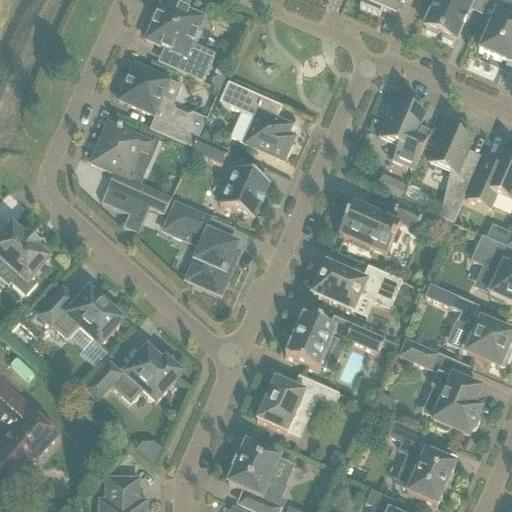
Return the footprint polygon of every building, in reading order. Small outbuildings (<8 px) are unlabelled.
[(360,7),(359,8),(380,17),(380,16),(382,12),(395,17),(395,16),(401,2),(403,3),(404,0),(360,0),(360,1),(360,0),(359,2),(362,3),(360,7)] [(489,0),(436,0),(424,30),(426,31),(425,34),(435,39),(437,36),(442,38),(441,41),(451,46),(453,43),(455,44),(472,6),(483,10),(480,18),(481,19),(489,0)] [(511,68),(511,65),(511,5),(499,0),(494,0),(488,14),(495,17),(478,54),(511,68)] [(197,35),(203,21),(163,3),(157,18),(154,16),(149,28),(151,30),(145,44),(182,60),(175,74),(203,86),(215,57),(195,48),(200,37),(197,35)] [(161,102),(169,84),(133,68),(118,104),(154,120),(149,132),(193,151),(198,141),(202,130),(206,122),(192,116),(187,118),(184,125),(172,120),(175,113),(173,107),(161,102)] [(276,123),(282,110),(228,86),(219,106),(255,122),(244,148),(283,165),(286,159),(288,158),(292,149),(291,147),(294,141),(287,138),(291,130),(276,123)] [(415,116),(417,111),(404,105),(402,108),(395,105),(379,142),(398,150),(390,168),(412,177),(430,136),(419,131),(424,120),(415,116)] [(117,130),(117,131),(108,127),(99,146),(97,146),(97,147),(98,147),(90,167),(126,183),(125,184),(126,185),(139,154),(147,158),(152,146),(144,143),(121,133),(121,132),(117,130)] [(202,130),(198,141),(208,145),(211,139),(209,133),(202,130)] [(452,132),(451,134),(445,131),(429,167),(449,176),(439,221),(453,227),(463,203),(463,195),(478,161),(467,156),(472,143),(466,141),(467,139),(460,133),(452,132)] [(221,169),(228,154),(208,145),(198,141),(193,151),(191,156),(221,169)] [(511,161),(501,156),(495,170),(484,165),(467,203),(489,213),(496,198),(511,204),(511,161)] [(253,224),(269,187),(235,172),(219,209),(253,224)] [(401,203),(406,190),(394,185),(389,197),(401,203)] [(164,217),(170,203),(141,190),(135,203),(135,204),(135,205),(150,211),(164,217)] [(135,204),(135,203),(108,191),(101,206),(128,218),(129,218),(135,205),(135,204)] [(138,237),(150,211),(135,205),(129,218),(128,218),(123,230),(138,237)] [(417,232),(423,218),(397,207),(391,221),(392,222),(390,225),(351,208),(338,239),(353,245),(352,248),(367,255),(369,252),(386,260),(399,229),(398,229),(400,225),(417,232)] [(204,234),(209,223),(175,208),(163,234),(183,243),(187,235),(204,242),(186,283),(220,298),(234,266),(230,264),(237,249),(204,234)] [(11,229),(3,239),(0,236),(0,269),(2,267),(17,280),(11,286),(25,299),(38,285),(34,281),(50,264),(37,252),(39,250),(27,239),(25,241),(11,229)] [(511,258),(511,252),(506,250),(482,240),(472,264),(491,273),(488,279),(495,282),(488,299),(491,300),(490,302),(502,308),(503,305),(511,309),(511,271),(507,269),(511,258)] [(349,274),(347,278),(325,268),(323,272),(320,271),(315,283),(318,284),(312,298),(353,315),(359,300),(379,309),(381,306),(390,310),(401,284),(371,271),(366,282),(349,274)] [(88,295),(78,307),(63,293),(38,320),(50,330),(52,329),(66,342),(77,330),(99,350),(122,325),(88,295)] [(511,338),(474,322),(479,310),(455,299),(449,312),(460,317),(456,325),(466,330),(463,335),(466,337),(458,353),(498,371),(499,369),(504,370),(510,356),(506,354),(511,339),(511,338)] [(332,342),(336,334),(302,320),(296,333),(295,333),(290,346),(291,346),(285,360),(318,374),(319,370),(324,372),(336,344),(332,342)] [(398,349),(384,343),(351,329),(345,343),(378,358),(381,350),(395,356),(398,349)] [(426,372),(433,356),(402,342),(398,349),(395,356),(395,358),(426,372)] [(165,364),(161,367),(146,353),(135,366),(132,364),(120,377),(109,367),(85,394),(97,404),(111,389),(130,407),(141,394),(155,406),(181,378),(165,364)] [(472,410),(479,393),(437,374),(430,390),(445,396),(432,425),(435,426),(436,431),(445,435),(449,433),(468,441),(470,434),(475,433),(479,424),(477,419),(480,413),(472,410)] [(314,386),(309,398),(274,383),(268,399),(267,398),(263,408),(256,424),(287,438),(296,417),(308,422),(316,402),(332,409),(337,396),(314,386)] [(31,416),(33,414),(0,384),(0,425),(11,436),(0,448),(0,502),(57,439),(31,416)] [(418,452),(424,439),(395,426),(388,440),(402,446),(398,455),(407,459),(403,468),(411,471),(401,491),(407,494),(406,497),(436,510),(443,494),(444,495),(449,484),(448,483),(455,468),(418,452)] [(269,485),(279,462),(245,447),(239,462),(237,461),(233,472),(234,473),(227,488),(247,496),(240,511),(243,511),(281,511),(284,505),(275,501),(279,492),(278,489),(269,485)] [(343,476),(349,460),(334,453),(327,469),(343,476)] [(138,505),(139,483),(105,482),(105,504),(99,504),(98,511),(146,511),(146,505),(138,505)] [(392,511),(395,505),(371,494),(365,508),(375,511),(374,511),(392,511)]
